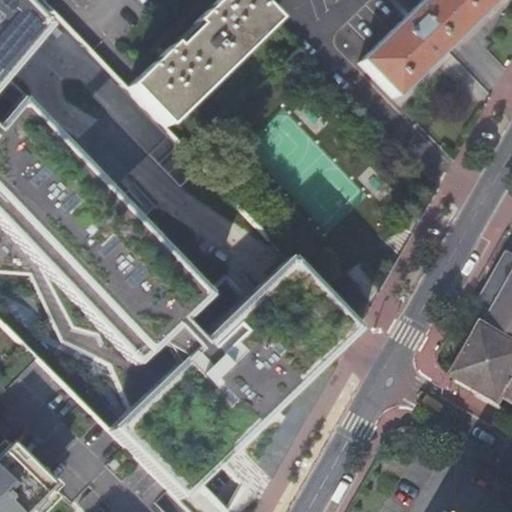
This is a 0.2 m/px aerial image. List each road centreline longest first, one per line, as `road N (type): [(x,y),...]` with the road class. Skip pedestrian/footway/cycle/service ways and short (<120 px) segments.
road 1 (tertiary): [(511,157),(387,376)]
road 2 (tertiary): [(387,376),(310,511)]
road 3 (residential): [(511,449),(387,376)]
